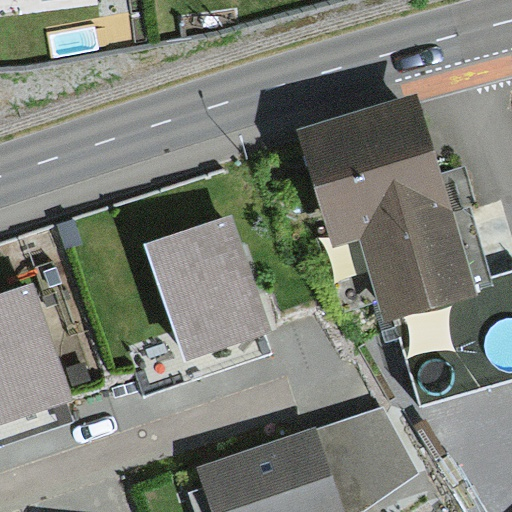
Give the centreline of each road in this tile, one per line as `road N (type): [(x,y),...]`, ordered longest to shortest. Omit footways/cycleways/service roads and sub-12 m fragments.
road 1 (secondary): [(0,176),(511,19)]
road 2 (residential): [(326,376),(0,490)]
